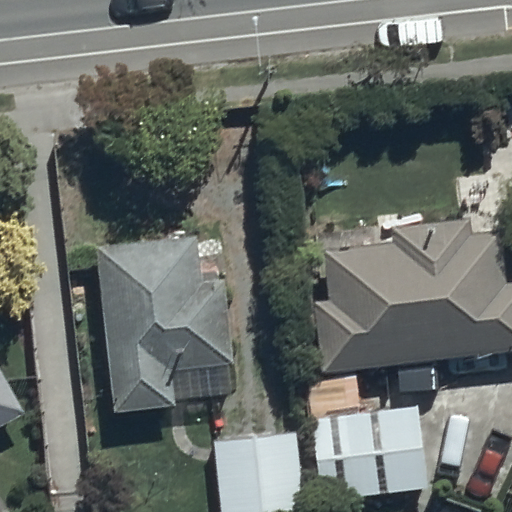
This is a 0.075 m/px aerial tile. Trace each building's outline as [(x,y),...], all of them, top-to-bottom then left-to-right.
[(394,254),(326,261),(332,318),(319,318),(325,381),(511,363),(511,295),(508,295),(503,240),(472,243),(471,231),(392,238),(394,254)] [(199,254),(98,260),(109,423),(174,419),(173,411),(234,407),(227,295),(202,297),(199,254)] [(0,442),(27,428),(0,376),(0,442)] [(418,417),(311,427),(317,500),(347,497),(348,507),(425,500),(418,417)] [(302,511),(296,445),(215,453),(220,511),(302,511)]
